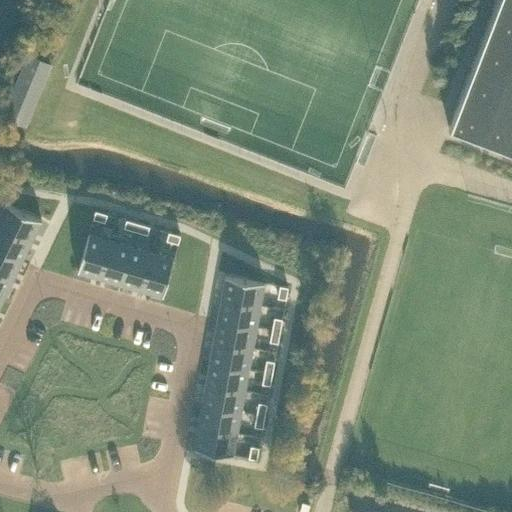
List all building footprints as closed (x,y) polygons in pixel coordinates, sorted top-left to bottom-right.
[(511,0),(495,0),(447,128),(511,152),(511,0)] [(2,115),(26,126),(31,113),(52,64),(31,55),(27,53),(2,115)] [(5,202),(0,211),(0,225),(31,240),(41,220),(5,202)] [(95,210),(92,218),(104,221),(106,214),(95,210)] [(125,219),(123,227),(135,230),(137,223),(125,219)] [(137,223),(135,230),(146,234),(148,226),(137,223)] [(0,225),(0,249),(21,260),(31,240),(0,225)] [(168,232),(165,239),(177,243),(179,235),(168,232)] [(88,233),(77,272),(99,278),(110,239),(88,233)] [(110,239),(99,278),(120,284),(131,245),(110,239)] [(131,245),(120,284),(140,290),(151,252),(131,245)] [(0,249),(0,273),(12,279),(21,260),(0,249)] [(151,252),(140,290),(162,296),(173,258),(151,252)] [(0,273),(0,297),(2,299),(12,279),(0,273)] [(224,275),(220,297),(259,304),(264,282),(224,275)] [(279,285),(277,297),(285,298),(287,286),(279,285)] [(220,297),(216,319),(256,326),(259,304),(220,297)] [(273,317),(271,329),(279,330),(281,318),(273,317)] [(216,319),(212,340),(252,347),(256,326),(216,319)] [(271,329),(269,341),(277,342),(279,330),(271,329)] [(212,340),(209,361),(248,368),(252,347),(212,340)] [(265,359),(263,371),(271,373),(273,361),(265,359)] [(209,361),(205,382),(244,389),(248,368),(209,361)] [(263,371),(261,383),(269,384),(271,373),(263,371)] [(205,382),(201,404),(240,411),(244,389),(205,382)] [(258,402),(255,414),(263,415),(265,403),(258,402)] [(201,404),(197,425),(236,432),(240,411),(201,404)] [(255,414),(253,425),(261,427),(263,415),(255,414)] [(197,425),(193,447),(232,454),(236,432),(197,425)] [(250,445),(248,457),(255,459),(258,447),(250,445)]
